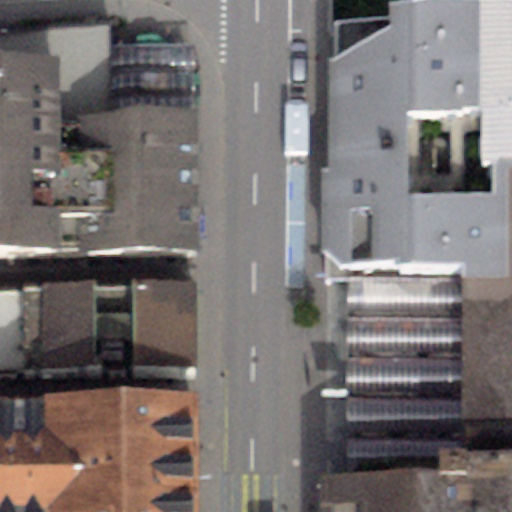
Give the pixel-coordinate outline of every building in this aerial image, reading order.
[(511,0),(469,0),(469,27),(511,26),(511,0)] [(0,257),(196,255),(198,106),(195,107),(114,111),(110,39),(109,24),(0,37),(0,257)] [(389,50),(337,64),(335,282),(477,281),(477,403),(478,451),(436,451),(436,489),(336,490),(316,489),(316,511),(511,511),(511,26),(469,27),(391,25),(389,50)] [(177,37),(110,39),(114,111),(195,107),(193,68),(177,37)] [(477,281),(335,282),(336,406),(336,490),(436,489),(436,451),(478,451),(477,403),(477,281)] [(195,283),(0,287),(0,373),(197,370),(195,283)] [(202,511),(199,393),(0,397),(0,511),(202,511)]
